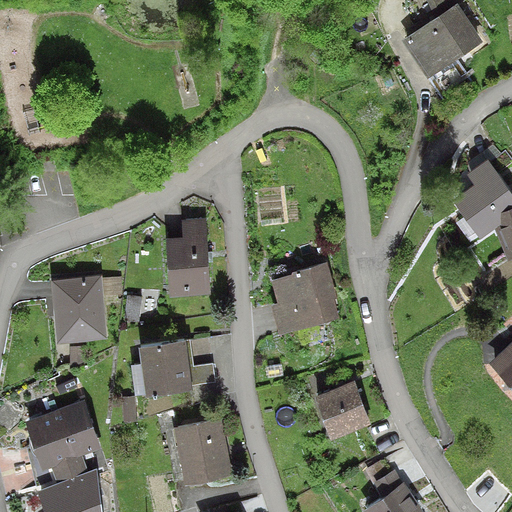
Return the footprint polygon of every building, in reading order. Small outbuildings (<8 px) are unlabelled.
[(427,0),(435,19),(458,5),(456,0),(427,0)] [(435,19),(403,41),(428,79),(484,42),(459,4),(458,5),(435,19)] [(469,162),(472,172),(488,160),(490,162),(501,153),(493,145),(469,162)] [(511,158),(506,150),(501,153),(490,162),(498,173),(511,162),(511,158)] [(495,230),(508,261),(511,259),(511,192),(498,173),(490,162),(488,160),(472,172),(468,175),(474,185),(452,200),(465,217),(478,236),(480,239),(495,230)] [(470,242),(478,236),(465,217),(457,222),(470,242)] [(166,238),(170,297),(212,294),(207,218),(182,219),(183,237),(166,238)] [(343,317),(327,262),(292,272),(292,274),(272,280),(278,303),(271,305),(280,335),(343,317)] [(52,281),(57,344),(108,339),(104,295),(103,277),(102,275),(52,281)] [(121,277),(103,277),(104,295),(123,294),(121,277)] [(186,341),(139,348),(142,364),(145,395),(146,397),(193,391),(192,385),(190,367),(186,341)] [(511,342),(489,365),(511,388),(511,342)] [(87,345),(70,346),(71,368),(88,367),(87,345)] [(135,396),(145,395),(142,364),(131,365),(135,396)] [(194,366),(190,367),(192,385),(216,382),(214,364),(194,366)] [(355,381),(316,396),(332,440),(372,425),(355,381)] [(135,396),(123,397),(124,423),(137,422),(135,396)] [(84,400),(25,422),(43,471),(53,467),(59,483),(89,471),(83,455),(102,448),(84,400)] [(222,419),(174,429),(185,485),(233,476),(222,419)] [(102,511),(97,468),(89,471),(59,483),(38,490),(44,511),(102,511)] [(423,511),(396,469),(374,483),(384,498),(361,511),(423,511)]
